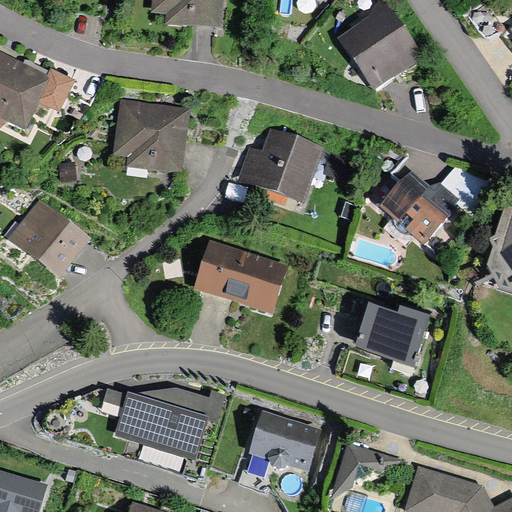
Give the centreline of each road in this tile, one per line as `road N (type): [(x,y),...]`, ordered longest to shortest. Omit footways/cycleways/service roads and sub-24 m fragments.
road 1 (residential): [(0,19),(51,46),(254,87),(511,164)]
road 2 (residential): [(511,443),(225,364),(158,358),(101,369),(0,411)]
road 3 (unknown): [(3,409),(45,447),(252,511)]
road 4 (residential): [(511,139),(421,0)]
